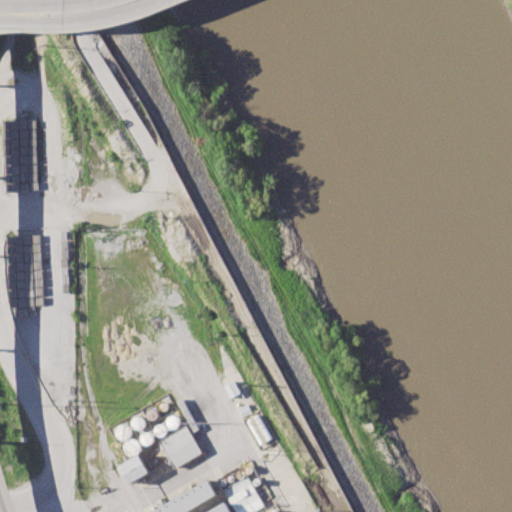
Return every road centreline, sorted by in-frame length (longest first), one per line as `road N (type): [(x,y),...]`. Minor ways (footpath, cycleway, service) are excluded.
road 1 (residential): [(0,211),(128,210),(155,196),(163,169),(100,69)]
road 2 (residential): [(0,303),(51,412),(65,462),(59,477)]
road 3 (secondary): [(0,25),(105,23),(179,0)]
